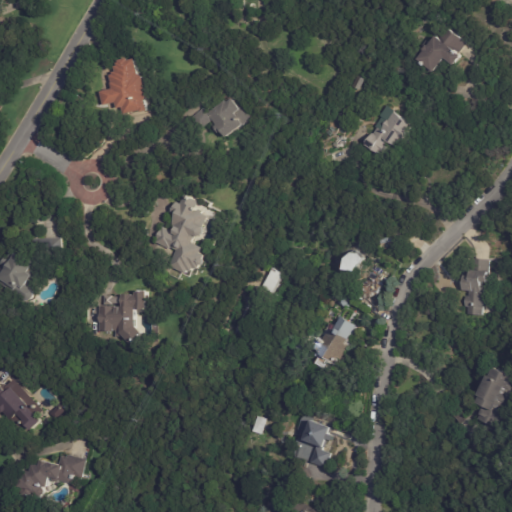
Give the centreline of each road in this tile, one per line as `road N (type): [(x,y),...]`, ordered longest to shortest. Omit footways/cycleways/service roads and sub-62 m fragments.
road 1 (residential): [(371,511),(398,290),(511,162)]
road 2 (residential): [(104,0),(0,169)]
